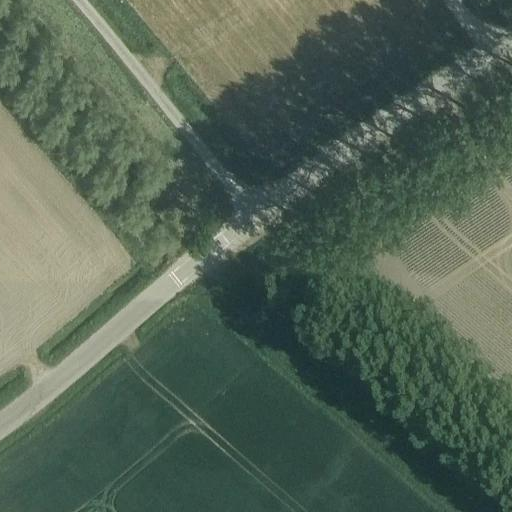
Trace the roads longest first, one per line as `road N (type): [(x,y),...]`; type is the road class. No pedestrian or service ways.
road 1 (unclassified): [(0,426),(256,213)]
road 2 (unclassified): [(256,213),(511,40)]
road 3 (unclassified): [(256,213),(78,0)]
